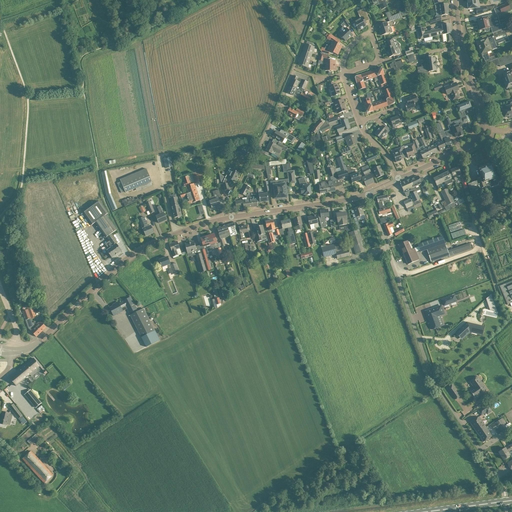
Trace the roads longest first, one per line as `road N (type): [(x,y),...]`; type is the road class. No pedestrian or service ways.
road 1 (unclassified): [(505,501),(427,366),(368,194)]
road 2 (unclassified): [(13,350),(38,343),(130,254),(231,217)]
road 3 (residential): [(315,0),(231,217)]
road 4 (unclassified): [(231,217),(368,194)]
road 5 (residential): [(482,124),(455,0)]
